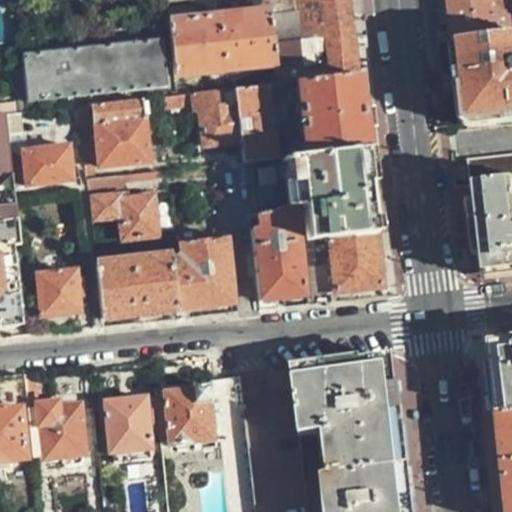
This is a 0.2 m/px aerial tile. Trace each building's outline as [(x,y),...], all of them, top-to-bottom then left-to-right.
[(357,77),(348,0),(270,0),(268,0),(268,11),(275,64),(277,85),(298,83),(357,77)] [(511,0),(447,0),(453,49),(511,42),(511,0)] [(169,31),(175,77),(275,64),(268,11),(169,22),(169,31)] [(169,22),(168,14),(142,18),(144,33),(169,31),(169,22)] [(21,57),(26,105),(119,93),(164,87),(159,41),(21,57)] [(462,122),(468,130),(511,125),(511,42),(453,49),(462,122)] [(365,151),(357,77),(298,83),(305,158),(365,151)] [(234,90),(235,111),(240,144),(242,164),(252,164),(275,161),(266,87),(234,90)] [(191,95),(193,107),(194,113),(200,113),(204,146),(240,144),(235,111),(229,111),(229,108),(221,109),(220,102),(216,103),(215,92),(200,93),(191,95)] [(191,95),(163,98),(165,110),(193,107),(191,95)] [(142,100),(92,105),(100,167),(148,161),(144,122),(142,100)] [(87,106),(77,107),(85,179),(94,179),(87,106)] [(27,112),(5,115),(8,136),(20,134),(19,124),(28,124),(27,112)] [(0,245),(5,245),(19,244),(13,188),(8,136),(5,115),(0,115),(0,245)] [(71,180),(67,146),(22,152),(27,186),(71,180)] [(375,234),(365,151),(305,158),(275,161),(252,164),(257,210),(276,208),(294,205),(302,204),(307,241),(375,234)] [(511,158),(466,164),(469,190),(511,185),(511,158)] [(94,179),(85,179),(87,199),(117,195),(121,195),(120,184),(159,179),(158,173),(94,179)] [(511,276),(511,185),(469,190),(478,260),(500,278),(511,276)] [(87,199),(90,221),(120,219),(121,240),(157,237),(155,218),(153,197),(118,201),(117,195),(87,199)] [(250,231),(257,301),(303,296),(294,205),(276,208),(276,212),(259,214),(260,229),(250,231)] [(381,288),(375,234),(307,241),(313,295),(381,288)] [(170,258),(176,311),(214,306),(232,304),(225,239),(178,244),(180,256),(170,258)] [(0,329),(14,328),(5,245),(0,245),(0,329)] [(100,319),(176,311),(170,258),(94,265),(100,319)] [(77,312),(73,273),(37,277),(41,315),(77,312)] [(491,366),(498,420),(511,418),(511,345),(507,346),(491,366)] [(368,363),(267,375),(268,391),(294,388),(299,437),(330,434),(332,451),(322,453),(329,511),(406,511),(399,449),(391,375),(368,363)] [(27,377),(0,380),(0,463),(29,461),(25,412),(30,412),(27,377)] [(239,378),(210,381),(211,388),(213,405),(219,456),(222,456),(247,452),(239,378)] [(166,398),(158,399),(159,415),(161,427),(169,426),(171,447),(215,442),(210,405),(213,405),(211,388),(190,391),(165,394),(166,398)] [(159,415),(158,399),(129,403),(105,405),(111,455),(113,455),(115,464),(153,460),(152,452),(153,452),(152,429),(156,424),(156,415),(159,415)] [(40,411),(30,412),(35,459),(46,459),(46,461),(63,459),(63,464),(66,468),(73,468),(81,467),(82,464),(82,456),(85,456),(80,409),(60,410),(60,405),(49,406),(40,407),(40,411)] [(511,511),(511,418),(498,420),(504,470),(508,511),(511,511)] [(311,511),(305,446),(247,452),(253,511),(311,511)] [(222,456),(227,511),(253,511),(247,452),(222,456)]
